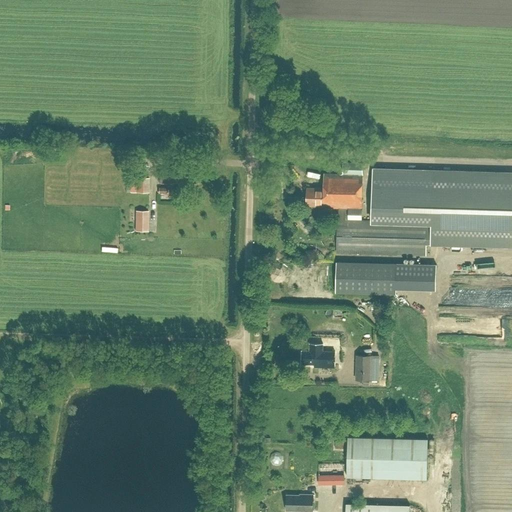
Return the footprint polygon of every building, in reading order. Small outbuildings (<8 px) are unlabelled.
[(361,221),(363,163),(343,163),(342,174),(324,174),(324,189),(307,188),(306,205),(323,206),(323,208),(339,208),(338,220),(337,220),(336,252),(426,255),(426,231),(431,231),(430,245),(511,247),(511,171),(375,168),(373,221),(361,221)] [(198,183),(198,168),(181,168),(159,167),(159,183),(198,183)] [(137,178),(136,192),(148,192),(149,178),(137,178)] [(148,211),(135,211),(135,230),(147,231),(148,211)] [(336,262),(335,292),(395,294),(396,282),(436,283),(436,265),(336,262)] [(323,343),(311,343),(310,351),(301,351),(301,364),(323,364),(323,359),(335,360),(335,351),(322,351),(323,343)] [(371,356),(356,355),(356,380),(371,380),(371,356)] [(428,439),(348,437),(347,477),(427,479),(428,439)] [(345,475),(319,476),(319,485),(345,485),(345,475)] [(313,495),(304,494),(304,495),(287,495),(287,510),(312,511),(313,495)]
